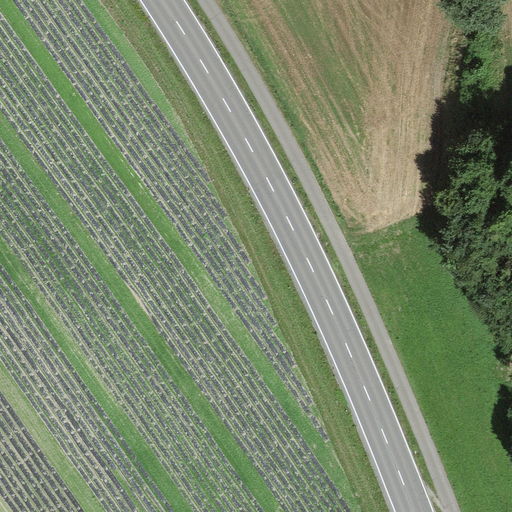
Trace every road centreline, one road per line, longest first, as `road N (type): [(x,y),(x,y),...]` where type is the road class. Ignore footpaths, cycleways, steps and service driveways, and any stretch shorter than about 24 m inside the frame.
road 1 (primary): [(161,0),(273,187),(413,511)]
road 2 (track): [(203,0),(273,114),(361,290),(452,511)]
